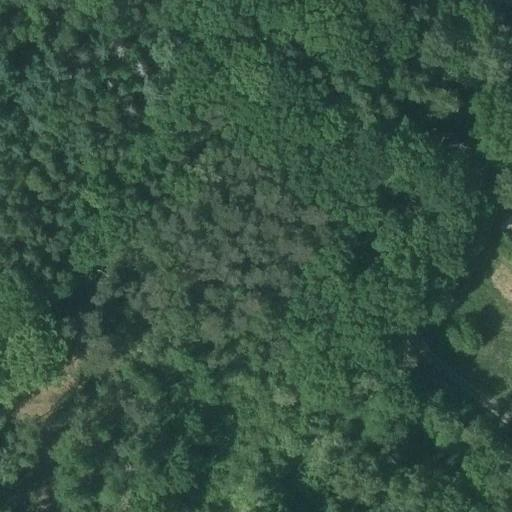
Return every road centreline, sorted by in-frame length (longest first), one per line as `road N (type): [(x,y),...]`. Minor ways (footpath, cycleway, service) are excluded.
road 1 (track): [(403,336),(251,511)]
road 2 (residential): [(511,212),(403,336)]
